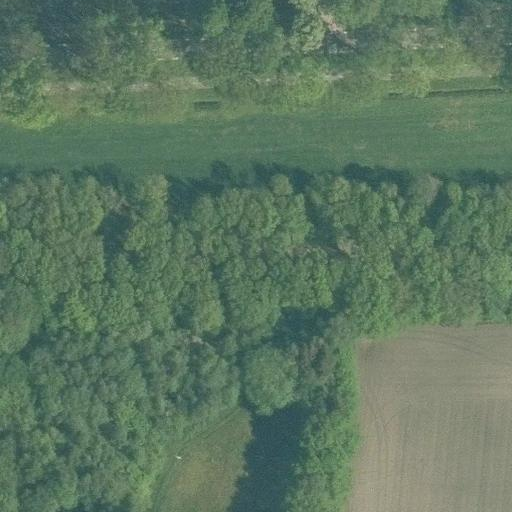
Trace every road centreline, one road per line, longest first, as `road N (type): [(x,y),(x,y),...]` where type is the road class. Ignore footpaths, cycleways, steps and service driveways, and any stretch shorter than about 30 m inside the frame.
road 1 (tertiary): [(0,57),(511,34)]
road 2 (track): [(511,247),(0,253)]
